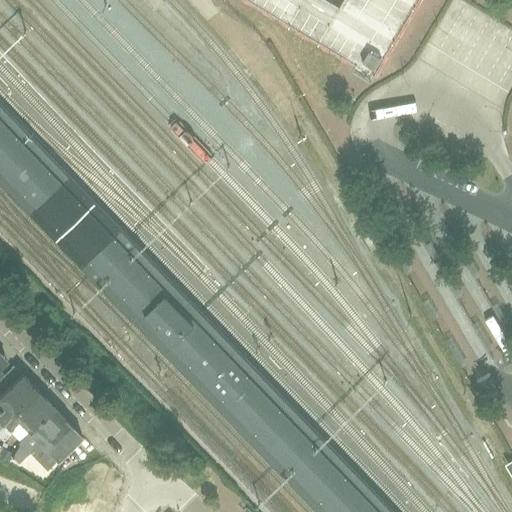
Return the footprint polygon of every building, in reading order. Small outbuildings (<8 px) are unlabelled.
[(255,0),(347,55),(357,61),(375,72),(418,0),(255,0)] [(125,271),(121,275),(121,288),(149,317),(226,396),(235,395),(240,391),(245,386),(245,376),(170,298),(142,269),(129,268),(125,271)] [(13,365),(0,377),(0,429),(39,391),(32,384),(31,384),(13,365)] [(19,444),(55,408),(39,391),(0,429),(0,430),(5,426),(11,432),(18,424),(28,434),(18,444),(19,444)] [(22,447),(12,457),(19,463),(40,444),(57,461),(81,438),(82,437),(71,425),(55,408),(19,444),(22,447)]
